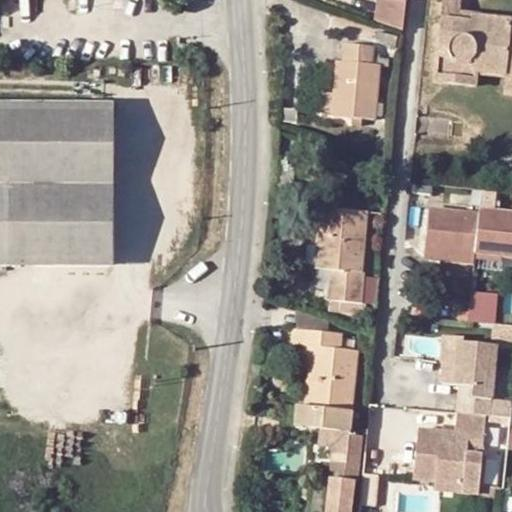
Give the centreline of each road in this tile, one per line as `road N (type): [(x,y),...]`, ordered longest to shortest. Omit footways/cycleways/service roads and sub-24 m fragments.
road 1 (tertiary): [(240,0),(242,229),(210,511)]
road 2 (residential): [(386,382),(416,0)]
